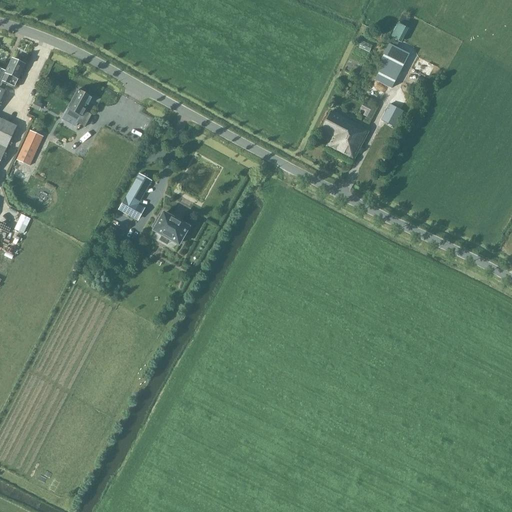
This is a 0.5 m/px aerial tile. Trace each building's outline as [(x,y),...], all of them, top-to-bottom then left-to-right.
[(398,24),(406,28),(410,19),(402,15),(398,24)] [(406,28),(398,24),(397,24),(390,38),(401,43),(402,42),(408,29),(406,28)] [(350,57),(362,61),(368,44),(359,41),(357,47),(354,46),(350,57)] [(386,62),(376,81),(390,90),(401,70),(399,69),(407,53),(401,50),(401,49),(390,43),(382,60),(386,62)] [(12,60),(1,83),(13,89),(15,88),(18,81),(18,80),(17,79),(23,65),(12,60)] [(0,161),(16,127),(0,119),(0,101),(4,92),(0,89),(0,161)] [(67,110),(62,120),(75,127),(77,124),(84,128),(91,116),(84,112),(91,98),(90,98),(91,95),(83,91),(82,93),(77,91),(67,109),(67,110)] [(35,102),(32,109),(39,112),(42,105),(35,102)] [(397,129),(405,112),(400,109),(400,110),(388,104),(380,120),(397,129)] [(342,117),(335,113),(331,112),(321,131),(326,134),(326,135),(325,137),(326,138),(326,140),(327,141),(329,141),(326,147),(353,161),(369,131),(341,118),(342,117)] [(138,123),(136,127),(143,131),(146,127),(138,123)] [(30,131),(17,160),(30,166),(44,137),(30,131)] [(75,143),(76,135),(68,134),(67,142),(75,143)] [(29,177),(15,170),(12,176),(26,182),(29,177)] [(146,186),(149,180),(139,174),(135,181),(126,198),(136,204),(146,186)] [(130,213),(140,218),(144,211),(135,206),(136,204),(126,198),(121,207),(130,213)] [(165,215),(163,214),(159,222),(156,221),(153,227),(155,228),(154,230),(178,244),(179,242),(182,243),(185,237),(183,236),(188,227),(186,226),(187,225),(181,222),(180,223),(178,222),(179,220),(178,220),(177,222),(174,220),(175,218),(174,217),(173,219),(171,218),(172,217),(166,213),(165,215)] [(24,214),(20,222),(26,225),(30,218),(24,214)]
